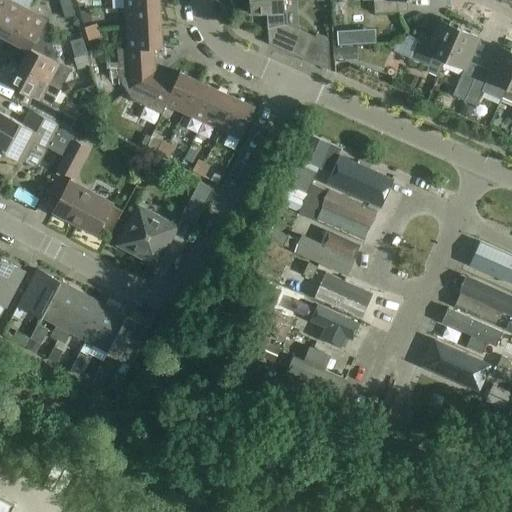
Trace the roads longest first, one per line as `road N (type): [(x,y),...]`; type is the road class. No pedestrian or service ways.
road 1 (residential): [(291,82),(173,301),(145,303),(0,223)]
road 2 (residential): [(482,169),(291,82)]
road 3 (residential): [(459,224),(405,208),(380,243),(373,275),(424,299)]
road 4 (residential): [(291,82),(216,39),(200,0)]
